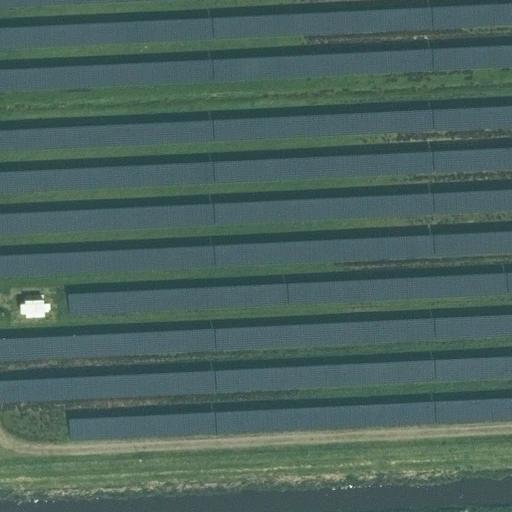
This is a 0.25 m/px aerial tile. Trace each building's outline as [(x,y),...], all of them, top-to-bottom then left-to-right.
[(450,26),(511,23),(511,0),(233,12),(233,35),(450,26)] [(197,16),(0,22),(0,46),(198,40),(197,16)] [(511,64),(511,42),(461,45),(462,58),(455,58),(456,67),(511,64)] [(285,53),(286,73),(435,67),(435,61),(423,61),(422,48),(285,53)] [(169,59),(0,66),(0,88),(170,82),(169,59)] [(511,126),(511,102),(253,113),(254,137),(511,126)] [(284,178),(511,167),(511,144),(283,154),(284,178)] [(191,160),(0,167),(0,190),(191,184),(191,160)] [(254,220),(511,209),(511,186),(248,198),(249,216),(254,216),(254,220)] [(169,204),(0,208),(0,231),(170,227),(169,204)] [(511,250),(511,227),(472,230),(473,242),(482,242),(483,252),(511,250)] [(426,234),(0,250),(0,272),(427,256),(426,234)] [(210,286),(70,290),(70,312),(210,307),(210,286)] [(25,298),(25,313),(46,313),(47,298),(25,298)] [(237,345),(435,337),(434,316),(236,324),(237,345)] [(166,370),(0,377),(0,400),(167,393),(166,370)] [(143,414),(71,415),(71,438),(143,437),(143,414)]
